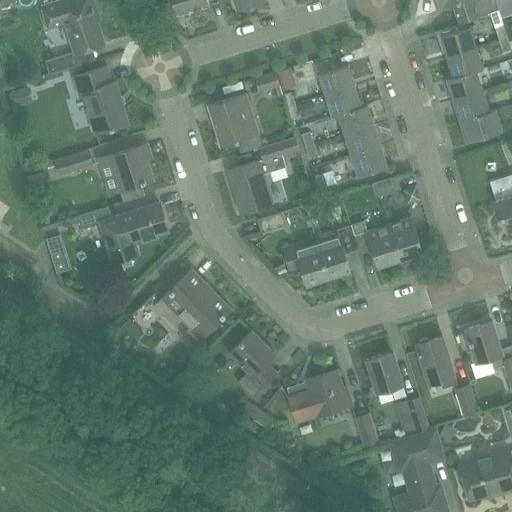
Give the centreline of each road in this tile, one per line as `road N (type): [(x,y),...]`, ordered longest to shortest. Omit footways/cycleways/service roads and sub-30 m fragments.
road 1 (residential): [(465,284),(322,329),(305,324),(208,224),(157,69)]
road 2 (residential): [(465,284),(380,3)]
road 3 (residential): [(157,69),(380,3)]
